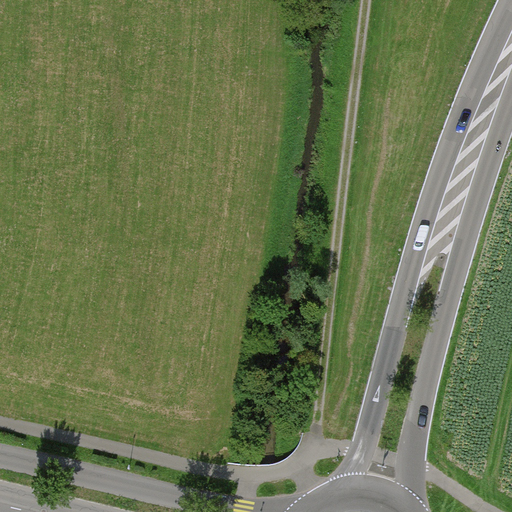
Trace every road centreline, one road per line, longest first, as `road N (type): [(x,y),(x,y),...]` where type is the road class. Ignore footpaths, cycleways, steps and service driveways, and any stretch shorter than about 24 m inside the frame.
road 1 (secondary): [(511,3),(430,205),(363,452),(338,498)]
road 2 (track): [(308,461),(318,432),(370,0)]
road 3 (secondary): [(410,511),(443,324),(511,105)]
road 4 (primary): [(253,511),(0,457)]
